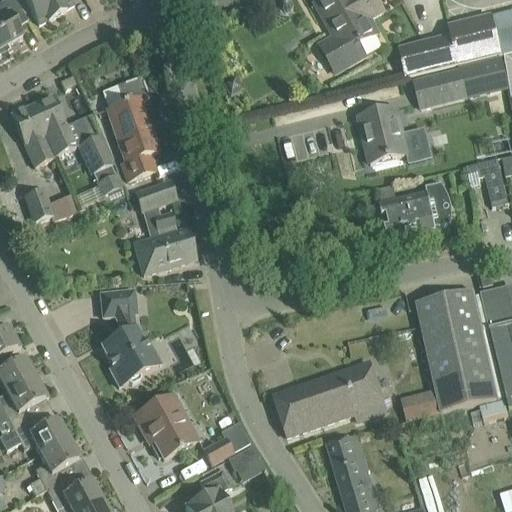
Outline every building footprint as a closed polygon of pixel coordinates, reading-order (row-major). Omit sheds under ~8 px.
[(27,24),(13,0),(10,0),(0,6),(0,57),(8,53),(6,49),(22,40),(17,30),(27,24)] [(75,8),(69,0),(22,0),(39,29),(48,24),(48,25),(67,14),(66,13),(75,8)] [(328,0),(320,4),(333,27),(328,30),(334,41),(331,43),(329,46),(327,49),(326,53),(326,57),(327,61),(330,65),(332,68),(335,70),(339,71),(342,72),(346,71),(349,70),(366,61),(360,52),(358,48),(378,37),(369,22),(382,14),(374,0),(328,0)] [(511,15),(466,27),(475,64),(499,58),(499,60),(511,56),(511,15)] [(466,27),(449,31),(451,41),(400,53),(407,81),(475,64),(466,27)] [(461,74),(414,85),(419,105),(421,113),(434,109),(467,101),(508,91),(501,62),(460,72),(461,74)] [(107,114),(114,133),(126,167),(121,169),(127,185),(155,175),(150,159),(159,155),(141,105),(150,102),(142,80),(117,89),(124,108),(107,114)] [(66,130),(61,118),(53,100),(32,110),(55,160),(75,151),(65,130),(66,130)] [(55,160),(32,110),(10,120),(35,172),(53,163),(56,162),(55,160)] [(370,168),(390,164),(407,159),(396,112),(359,122),(359,123),(363,122),(369,148),(365,149),(370,168)] [(80,148),(94,177),(103,199),(122,192),(112,169),(99,139),(80,148)] [(511,159),(502,162),(506,181),(511,179),(511,159)] [(484,181),(487,193),(492,212),(508,208),(497,164),(465,173),(470,191),(480,189),(478,183),(484,181)] [(170,186),(151,193),(136,198),(142,215),(176,203),(170,186)] [(379,208),(383,224),(387,244),(390,243),(390,246),(405,243),(404,240),(423,235),(424,238),(434,236),(434,233),(436,233),(435,230),(439,230),(439,231),(449,228),(449,229),(450,229),(451,227),(451,225),(452,221),(452,218),(452,214),(451,209),(451,206),(449,202),(448,199),(446,195),(444,192),(442,189),(440,186),(439,187),(440,188),(425,191),(427,198),(379,208)] [(34,227),(35,227),(36,231),(79,215),(71,197),(60,202),(50,206),(44,192),(24,200),(34,227)] [(159,242),(135,249),(144,279),(196,264),(187,234),(177,236),(171,213),(169,214),(170,217),(153,222),(159,242)] [(493,288),(490,278),(480,281),(483,291),(493,288)] [(489,333),(503,391),(508,414),(511,412),(511,311),(507,291),(481,298),(482,302),(475,303),(482,335),(489,333)] [(134,294),(120,296),(100,298),(103,322),(115,320),(124,338),(101,350),(113,372),(110,374),(119,391),(158,370),(137,331),(135,332),(134,318),(137,318),(134,294)] [(503,391),(489,333),(482,335),(475,303),(473,295),(415,308),(439,417),(498,404),(495,393),(503,391)] [(0,361),(1,361),(21,350),(10,329),(0,334),(0,361)] [(1,361),(0,361),(0,388),(5,398),(38,381),(26,360),(6,371),(1,361)] [(386,416),(376,386),(370,368),(273,400),(287,442),(356,418),(359,425),(386,416)] [(38,381),(5,398),(10,407),(1,412),(13,434),(34,422),(28,412),(49,401),(38,381)] [(164,463),(181,454),(199,444),(174,398),(134,419),(146,440),(150,438),(155,448),(153,451),(159,462),(162,461),(164,463)] [(479,415),(469,417),(472,429),(482,427),(482,428),(507,422),(503,405),(478,411),(479,415)] [(39,432),(34,422),(13,434),(0,440),(0,441),(7,455),(20,447),(24,453),(33,448),(39,459),(71,441),(60,421),(39,432)] [(377,511),(356,440),(327,449),(345,511),(377,511)] [(82,462),(71,441),(39,459),(44,468),(34,473),(40,483),(29,489),(35,500),(46,494),(67,483),(62,473),(82,462)] [(225,444),(205,454),(212,468),(233,458),(225,444)] [(226,511),(220,499),(232,492),(222,474),(200,486),(208,500),(184,511),(226,511)] [(73,493),(67,483),(46,494),(55,511),(86,511),(104,502),(93,482),(73,493)] [(511,511),(511,493),(502,497),(507,511),(511,511)] [(86,511),(109,511),(104,502),(86,511)]
